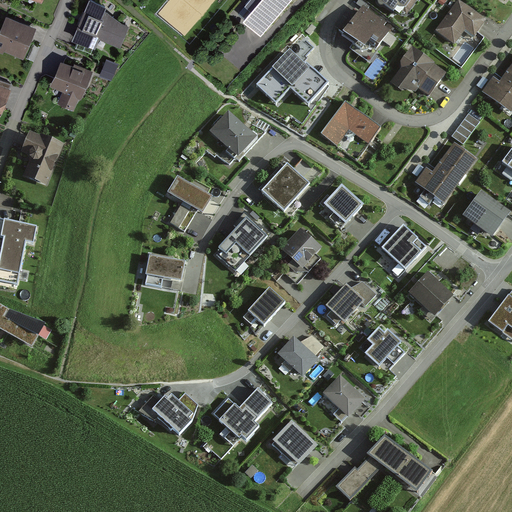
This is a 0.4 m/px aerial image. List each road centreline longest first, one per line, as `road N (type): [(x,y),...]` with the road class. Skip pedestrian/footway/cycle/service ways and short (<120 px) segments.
road 1 (residential): [(344,0),(325,35),(330,63),(409,120),(447,109),(511,25)]
road 2 (residential): [(500,278),(302,497)]
road 3 (residential): [(398,205),(293,144),(231,198),(199,253)]
road 4 (residential): [(398,205),(267,349),(213,384)]
road 5 (residential): [(66,0),(0,158)]
road 6 (residential): [(500,278),(398,205)]
